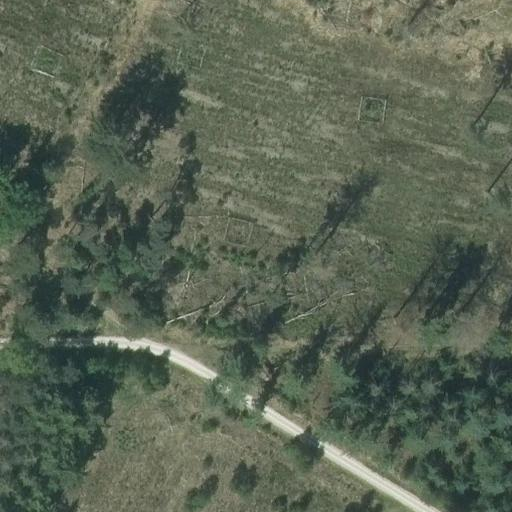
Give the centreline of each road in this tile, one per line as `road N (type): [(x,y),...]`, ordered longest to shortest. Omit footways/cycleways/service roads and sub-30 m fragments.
road 1 (track): [(152,347),(393,489)]
road 2 (track): [(0,350),(152,347)]
